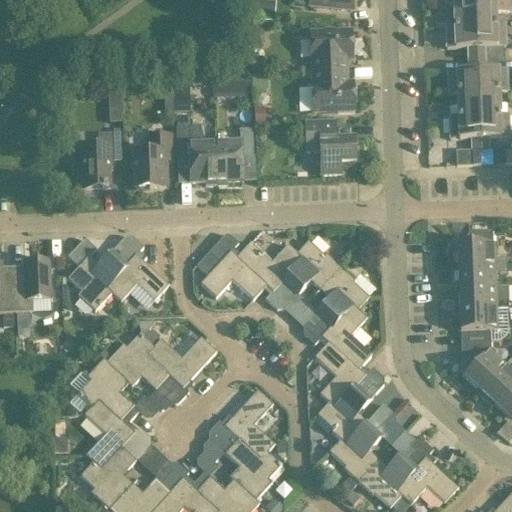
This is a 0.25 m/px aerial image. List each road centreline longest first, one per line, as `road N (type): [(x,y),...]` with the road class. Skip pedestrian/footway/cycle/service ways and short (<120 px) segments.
road 1 (residential): [(504,463),(404,367),(395,212)]
road 2 (residential): [(181,219),(395,212)]
road 3 (residential): [(395,212),(387,0)]
road 4 (residential): [(0,226),(181,219)]
road 5 (residential): [(300,411),(298,350),(263,320),(208,325)]
